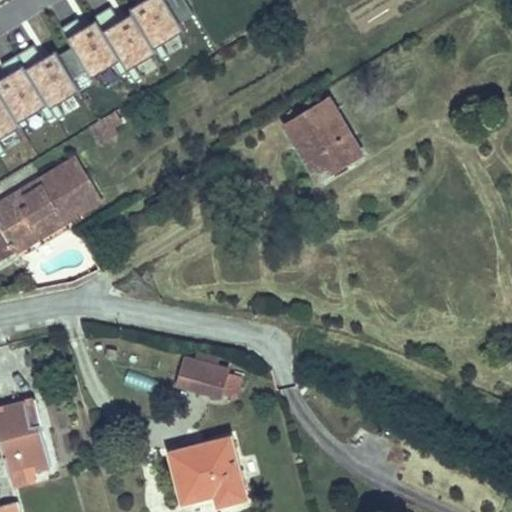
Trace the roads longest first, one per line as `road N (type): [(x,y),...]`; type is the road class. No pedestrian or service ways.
road 1 (residential): [(274,338),(95,303),(0,315)]
road 2 (track): [(511,428),(392,368),(274,338)]
